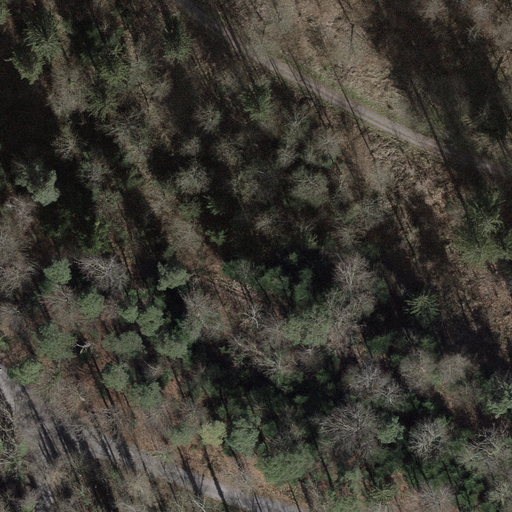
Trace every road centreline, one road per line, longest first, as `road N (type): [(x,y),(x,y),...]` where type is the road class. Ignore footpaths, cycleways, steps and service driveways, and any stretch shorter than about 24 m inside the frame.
road 1 (track): [(182,0),(199,19),(341,101),(511,170)]
road 2 (track): [(41,428),(292,511)]
